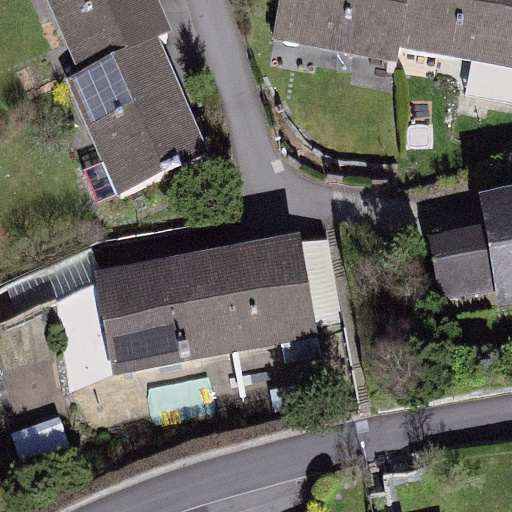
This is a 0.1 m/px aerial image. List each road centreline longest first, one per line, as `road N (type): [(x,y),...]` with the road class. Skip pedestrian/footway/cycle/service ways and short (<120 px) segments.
road 1 (residential): [(511,419),(372,440),(122,511)]
road 2 (residential): [(210,0),(272,183),(297,204),(404,220)]
